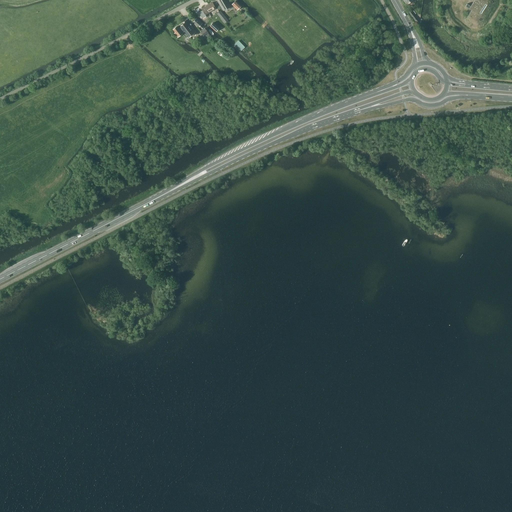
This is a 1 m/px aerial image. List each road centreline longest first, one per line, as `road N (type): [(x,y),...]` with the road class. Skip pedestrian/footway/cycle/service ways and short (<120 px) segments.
road 1 (primary): [(411,80),(283,130),(169,191)]
road 2 (unclassified): [(0,99),(195,0)]
road 3 (primary): [(169,191),(365,109)]
road 4 (primary): [(0,279),(169,191)]
